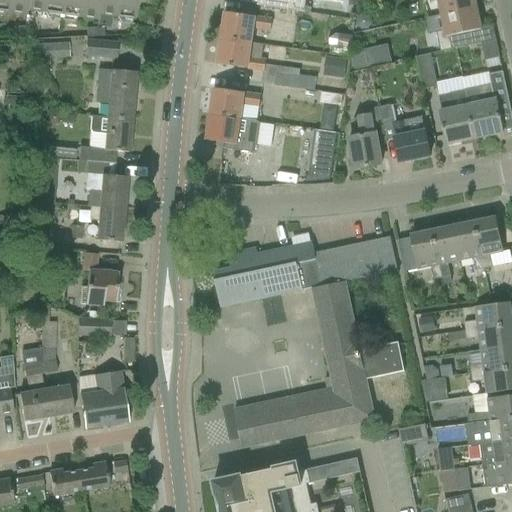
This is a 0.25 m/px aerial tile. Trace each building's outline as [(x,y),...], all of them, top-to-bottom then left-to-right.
[(134,21),(136,7),(137,0),(0,0),(0,12),(26,16),(27,10),(98,21),(99,15),(134,21)] [(268,0),(268,7),(286,10),(305,13),(306,0),(268,0)] [(438,1),(442,16),(477,8),(475,0),(429,0),(430,3),(438,1)] [(441,52),(475,45),(472,32),(482,30),(477,8),(442,16),(445,31),(437,33),(441,52)] [(221,39),(252,44),(255,28),(271,31),(272,20),(225,13),(221,39)] [(357,21),(357,27),(362,31),(369,30),(372,25),(371,19),(366,15),(360,16),(357,21)] [(31,27),(13,28),(14,37),(31,36),(31,27)] [(103,28),(86,29),(86,37),(103,36),(103,28)] [(339,35),(338,47),(335,46),(334,55),(350,57),(351,48),(352,49),(353,37),(339,35)] [(299,76),(300,70),(266,65),(267,61),(250,59),(252,44),(221,39),(217,65),(264,72),(262,84),(315,92),(317,78),(299,76)] [(486,61),(499,58),(500,58),(496,40),(481,43),(485,61),(486,61)] [(116,60),(118,45),(118,44),(86,41),(85,57),(116,60)] [(37,61),(51,60),(69,59),(68,44),(37,45),(37,61)] [(355,71),(368,68),(365,52),(352,55),(355,71)] [(417,57),(422,77),(425,91),(438,87),(431,54),(417,57)] [(333,58),(330,78),(344,80),(347,60),(333,58)] [(94,104),(108,105),(107,119),(131,121),(135,73),(97,70),(94,104)] [(491,85),(466,90),(476,139),(490,136),(502,134),(502,133),(502,134),(504,134),(500,116),(511,113),(509,99),(503,72),(502,72),(490,75),(489,75),(491,85)] [(2,89),(2,105),(20,105),(20,89),(2,89)] [(261,96),(214,89),(210,115),(241,120),(243,105),(260,107),(261,96)] [(449,145),(461,142),(476,139),(466,90),(451,93),(451,95),(439,97),(442,113),(440,113),(447,145),(449,145)] [(341,106),(343,95),(321,92),(320,104),(341,106)] [(400,163),(431,157),(422,119),(395,125),(391,106),(379,108),(382,120),(386,141),(395,139),(400,163)] [(382,120),(379,108),(371,109),(372,115),(373,122),(382,120)] [(59,113),(47,113),(47,125),(59,125),(59,113)] [(241,120),(210,115),(206,141),(224,144),(223,149),(254,154),(254,148),(254,146),(257,147),(261,124),(257,124),(258,122),(241,120)] [(382,166),(373,122),(372,115),(358,117),(362,137),(349,140),(355,170),(382,166)] [(79,149),(78,162),(87,163),(115,165),(115,164),(116,152),(128,154),(131,121),(107,119),(89,117),(89,118),(90,118),(89,131),(91,134),(105,135),(104,151),(79,149)] [(335,121),(322,119),(320,132),(333,134),(335,121)] [(313,144),(335,147),(337,134),(333,134),(320,132),(315,131),(313,144)] [(28,143),(41,144),(41,133),(29,132),(28,143)] [(74,160),(75,150),(47,148),(46,158),(74,160)] [(42,159),(39,204),(53,205),(57,160),(42,159)] [(87,163),(78,162),(78,163),(76,163),(76,173),(76,174),(86,175),(87,163)] [(330,180),(332,168),(310,165),(308,182),(330,180)] [(126,178),(114,177),(102,176),(101,192),(88,191),(87,208),(99,209),(123,211),(126,178)] [(121,243),(123,211),(99,209),(97,241),(121,243)] [(497,218),(475,223),(485,268),(493,266),(490,255),(504,252),(497,218)] [(475,223),(454,227),(460,260),(473,258),(476,270),(477,278),(486,276),(485,268),(475,223)] [(70,240),(81,241),(82,227),(71,226),(70,240)] [(447,263),(460,260),(454,227),(432,231),(441,278),(443,277),(450,276),(447,263)] [(433,279),(441,278),(432,231),(411,236),(411,238),(398,241),(405,272),(431,267),(433,279)] [(215,281),(221,309),(262,300),(264,299),(313,289),(346,282),(398,271),(393,247),(391,243),(390,237),(314,253),(312,244),(258,256),(256,250),(238,254),(241,268),(214,273),(215,278),(214,278),(214,279),(216,279),(216,281),(215,281)] [(112,273),(112,271),(100,270),(99,272),(95,272),(97,255),(84,254),(83,271),(88,272),(86,288),(81,287),(80,305),(103,307),(103,302),(119,304),(120,291),(117,290),(118,274),(112,273)] [(451,282),(450,276),(443,277),(445,286),(450,285),(451,282)] [(328,391),(237,410),(235,410),(243,449),(375,421),(375,420),(366,380),(404,371),(398,343),(360,351),(346,282),(313,289),(332,378),(325,380),(328,391)] [(495,305),(511,303),(508,292),(493,294),(495,305)] [(511,325),(511,314),(511,303),(495,305),(474,309),(476,320),(463,321),(465,331),(511,325)] [(39,364),(39,365),(41,375),(56,373),(55,362),(47,363),(48,323),(49,309),(42,306),(41,349),(40,364),(39,364)] [(420,320),(422,334),(435,332),(433,318),(420,320)] [(110,321),(90,321),(78,320),(77,336),(110,337),(110,321)] [(511,347),(511,325),(465,331),(466,339),(478,337),(480,352),(511,347)] [(122,339),(122,351),(133,351),(133,339),(122,339)] [(511,347),(480,352),(482,363),(470,364),(471,375),(511,369),(511,347)] [(0,416),(13,414),(8,389),(14,388),(11,357),(0,359),(0,368),(0,369),(0,368),(0,416)] [(27,394),(19,395),(23,422),(48,418),(44,391),(41,375),(39,365),(39,364),(39,365),(23,368),(27,394)] [(425,367),(426,380),(440,379),(439,371),(433,367),(425,367)] [(511,391),(511,369),(471,375),(472,382),(485,380),(487,395),(511,391)] [(84,430),(86,430),(126,424),(128,424),(128,422),(127,421),(120,372),(94,376),(97,393),(79,396),(84,430)] [(422,382),(423,390),(447,387),(445,379),(422,382)] [(59,388),(44,391),(48,418),(73,413),(68,387),(59,388)] [(490,413),(468,416),(469,425),(511,419),(511,396),(488,400),(490,413)] [(480,445),(511,440),(511,419),(469,425),(471,446),(480,445)] [(413,428),(400,431),(403,446),(416,444),(413,428)] [(482,458),(484,466),(511,462),(511,440),(480,445),(482,458)] [(437,450),(441,472),(455,470),(452,448),(437,450)] [(318,511),(317,504),(311,505),(307,485),(361,473),(358,459),(299,472),(297,464),(275,469),(275,470),(242,477),(242,476),(213,483),(215,491),(220,511),(318,511)] [(127,472),(125,463),(125,462),(113,464),(115,474),(127,472)] [(511,485),(511,462),(484,466),(485,475),(486,475),(488,488),(500,486),(500,487),(511,485)] [(109,487),(105,464),(92,466),(93,470),(77,472),(80,492),(109,487)] [(459,491),(455,470),(441,472),(444,494),(459,491)] [(80,492),(77,472),(62,475),(61,471),(49,473),(53,497),(80,492)] [(41,477),(29,479),(31,488),(43,486),(41,477)] [(29,479),(18,481),(17,481),(18,490),(31,488),(29,479)] [(0,506),(13,504),(9,480),(0,481),(0,506)] [(447,500),(449,510),(471,505),(469,495),(447,500)]
